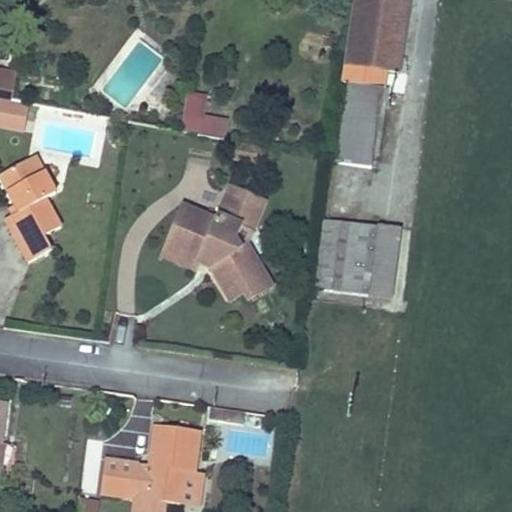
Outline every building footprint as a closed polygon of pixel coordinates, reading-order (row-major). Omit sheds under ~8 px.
[(399,75),(410,0),(356,0),(346,67),(399,75)] [(0,99),(5,101),(10,75),(0,72),(0,99)] [(371,170),(383,90),(348,85),(337,164),(371,170)] [(189,90),(184,131),(228,137),(230,117),(205,114),(208,93),(189,90)] [(0,105),(0,129),(13,132),(19,110),(0,105)] [(256,164),(258,149),(232,144),(230,159),(256,164)] [(263,165),(265,150),(258,149),(256,164),(263,165)] [(62,228),(47,200),(57,194),(45,173),(39,177),(31,161),(0,177),(16,206),(20,213),(15,215),(6,220),(30,264),(54,251),(46,237),(62,228)] [(240,249),(235,239),(239,228),(252,233),(264,203),(231,189),(217,223),(203,217),(184,208),(180,216),(166,250),(200,264),(201,264),(202,259),(211,263),(209,268),(211,268),(231,302),(244,294),(249,301),(271,287),(246,246),(240,249)] [(333,293),(342,223),(323,221),(313,290),(333,293)] [(340,293),(350,224),(342,223),(333,293),(340,293)] [(368,297),(377,227),(350,224),(340,293),(368,297)] [(246,246),(252,233),(239,228),(235,239),(240,249),(246,246)] [(391,300),(400,231),(380,228),(371,298),(391,300)] [(197,271),(200,264),(166,250),(164,257),(197,271)] [(209,268),(211,263),(202,259),(201,264),(209,268)] [(182,506),(186,477),(183,477),(184,471),(187,471),(196,472),(200,433),(155,427),(150,466),(105,460),(101,495),(136,500),(134,511),(164,511),(166,504),(182,506)] [(76,511),(98,511),(99,502),(78,500),(76,511)]
